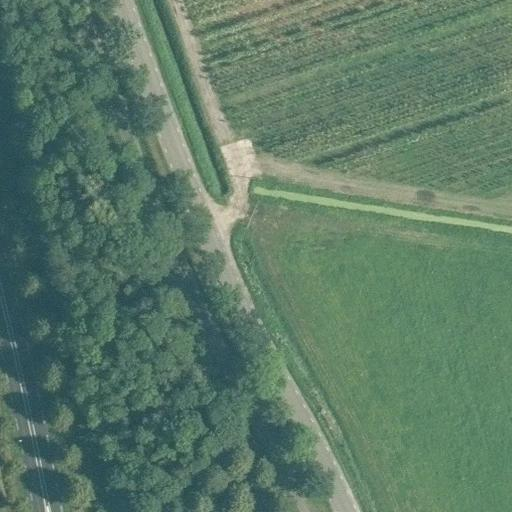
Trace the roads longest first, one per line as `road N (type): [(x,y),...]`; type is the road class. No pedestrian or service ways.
road 1 (unclassified): [(347,511),(200,214),(122,0)]
road 2 (primary): [(48,511),(0,290)]
